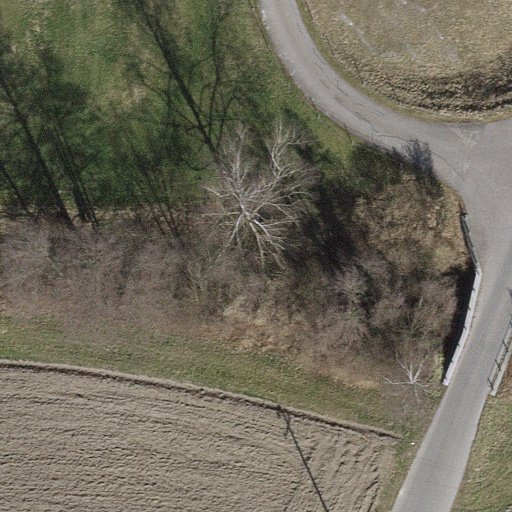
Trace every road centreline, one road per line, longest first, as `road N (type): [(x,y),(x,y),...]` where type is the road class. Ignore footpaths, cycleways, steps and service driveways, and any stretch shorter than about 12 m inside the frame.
road 1 (track): [(511,181),(399,144),(316,89),(275,0)]
road 2 (tertiary): [(511,303),(431,511)]
